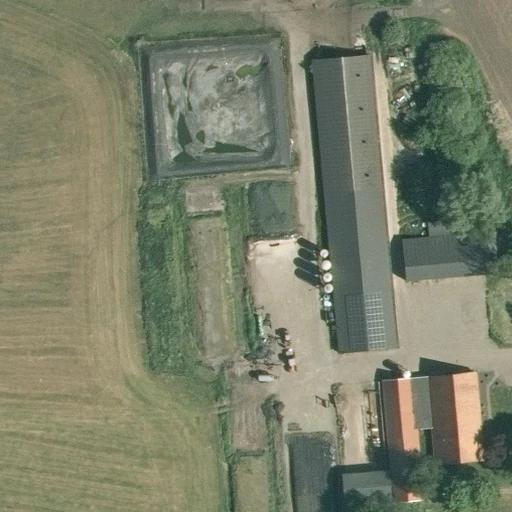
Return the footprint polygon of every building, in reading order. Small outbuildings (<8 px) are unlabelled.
[(312,61),(324,194),(339,353),(395,348),(368,55),(312,61)] [(219,141),(218,127),(193,128),(194,143),(219,141)] [(406,281),(488,273),(484,232),(402,240),(406,281)] [(475,372),(427,376),(431,427),(434,463),(483,459),(475,372)] [(427,376),(382,380),(392,501),(422,499),(416,428),(431,427),(427,376)]
